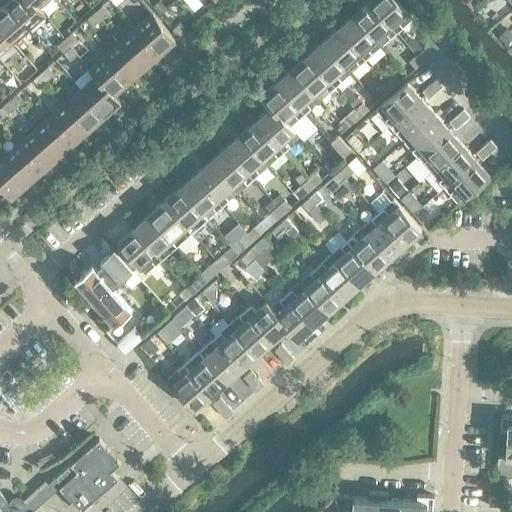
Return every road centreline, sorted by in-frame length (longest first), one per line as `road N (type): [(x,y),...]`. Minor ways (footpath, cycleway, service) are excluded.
road 1 (residential): [(195,469),(386,306),(463,305)]
road 2 (residential): [(195,469),(33,282)]
road 3 (residential): [(451,474),(340,471),(284,511)]
road 4 (residential): [(33,282),(150,180)]
